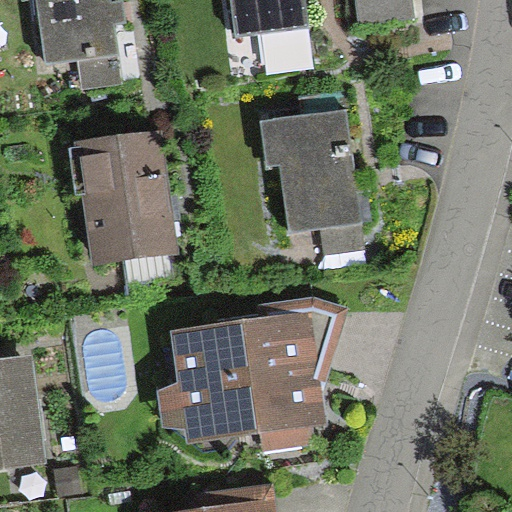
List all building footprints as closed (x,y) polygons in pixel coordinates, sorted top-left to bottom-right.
[(109,4),(108,0),(26,0),(28,10),(40,8),(49,69),(84,64),(89,93),(124,87),(115,24),(128,22),(125,2),(109,4)] [(236,0),(242,40),(311,30),(306,0),(236,0)] [(360,0),(359,0),(362,24),(413,19),(411,0),(360,0)] [(285,166),(296,233),(373,222),(365,169),(355,171),(346,115),(262,128),(268,169),(285,166)] [(87,147),(100,259),(174,251),(161,138),(87,147)] [(167,429),(202,452),(249,448),(251,457),(308,448),(309,424),(322,384),(347,310),(315,303),(265,310),(265,328),(182,339),(186,390),(166,395),(167,429)] [(0,358),(0,461),(46,455),(32,354),(0,358)] [(148,502),(149,511),(280,511),(276,475),(223,481),(224,494),(148,502)]
